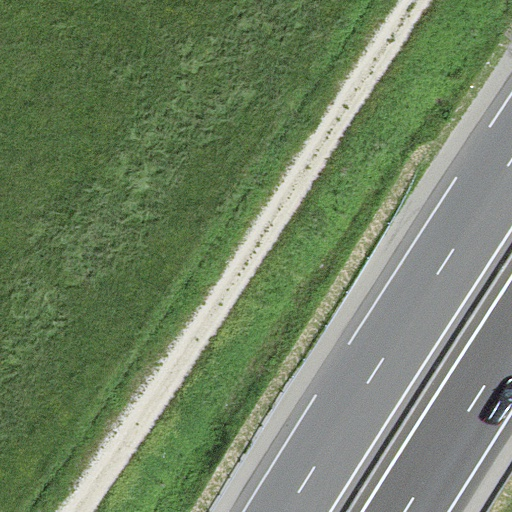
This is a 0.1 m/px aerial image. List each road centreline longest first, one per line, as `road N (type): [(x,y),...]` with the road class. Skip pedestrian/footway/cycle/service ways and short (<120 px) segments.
road 1 (track): [(419,0),(79,511)]
road 2 (trunk): [(511,151),(280,511)]
road 3 (trunk): [(421,511),(511,369)]
